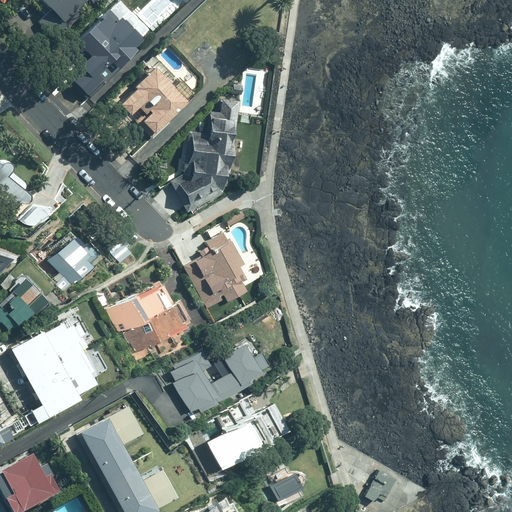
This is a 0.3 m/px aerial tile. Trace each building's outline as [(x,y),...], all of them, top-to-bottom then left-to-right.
[(56,42),(99,0),(37,0),(45,8),(33,19),(56,42)] [(146,27),(119,0),(116,0),(76,38),(89,52),(78,63),(85,69),(73,80),(85,93),(102,77),(98,73),(146,27)] [(149,136),(187,99),(154,65),(133,85),(134,87),(119,102),(129,112),(137,105),(143,111),(134,120),(149,136)] [(187,132),(183,183),(225,187),(227,168),(239,169),(244,104),(222,102),(220,119),(203,118),(201,133),(187,132)] [(0,195),(14,206),(19,201),(22,201),(25,201),(28,198),(29,194),(27,190),(22,186),(23,184),(24,182),(22,179),(9,168),(9,167),(10,163),(8,159),(5,158),(3,158),(0,159),(0,195)] [(47,218),(52,206),(32,202),(18,219),(23,222),(29,224),(35,224),(42,222),(47,218)] [(200,253),(181,263),(203,304),(228,291),(231,296),(243,289),(237,279),(243,276),(231,254),(234,253),(223,233),(197,248),(200,253)] [(81,245),(71,236),(47,259),(64,275),(56,283),(64,291),(92,263),(89,261),(98,253),(86,241),(81,245)] [(130,251),(121,240),(109,251),(119,262),(130,251)] [(9,274),(0,284),(0,285),(5,290),(12,285),(12,278),(9,274)] [(23,276),(0,298),(0,320),(7,327),(14,320),(15,322),(21,316),(22,318),(31,309),(33,312),(46,299),(23,276)] [(159,278),(105,307),(118,330),(120,328),(133,352),(190,320),(177,297),(171,300),(159,278)] [(42,328),(9,346),(40,402),(28,409),(36,422),(80,398),(78,393),(97,383),(80,352),(87,349),(73,323),(66,326),(63,320),(43,331),(42,328)] [(252,355),(241,340),(220,354),(230,369),(209,382),(201,369),(210,363),(200,347),(173,365),(174,367),(169,370),(174,378),(171,381),(188,407),(200,400),(205,406),(249,377),(246,373),(267,360),(260,350),(252,355)] [(127,402),(78,428),(123,511),(145,511),(177,495),(161,466),(141,477),(122,442),(142,431),(127,402)] [(205,439),(221,468),(289,430),(273,402),(205,439)] [(36,468),(28,453),(0,468),(0,494),(9,511),(17,511),(57,490),(43,464),(36,468)] [(276,498),(300,484),(291,468),(267,482),(276,498)] [(385,503),(397,483),(379,472),(364,497),(374,503),(376,497),(385,503)] [(219,511),(213,502),(195,511),(219,511)]
